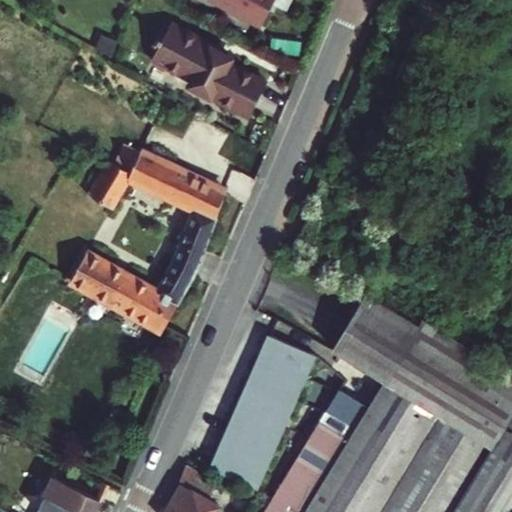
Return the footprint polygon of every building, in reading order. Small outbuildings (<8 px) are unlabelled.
[(218,0),(264,23),(276,0),(218,0)] [(155,57),(196,78),(193,83),(253,114),(271,79),(234,60),(236,55),(219,47),(221,44),(174,20),(167,35),(164,33),(160,42),(163,43),(155,57)] [(108,32),(103,47),(118,52),(123,38),(108,32)] [(128,144),(117,162),(133,169),(143,151),(128,144)] [(227,190),(143,151),(133,169),(117,162),(115,160),(108,171),(104,173),(91,195),(113,208),(132,178),(196,208),(183,241),(178,257),(160,288),(87,250),(72,277),(164,327),(198,268),(204,252),(227,190)] [(475,351),(422,319),(419,325),(366,293),(333,348),(385,380),(438,412),(511,457),(511,370),(476,348),(475,351)] [(270,335),(212,468),(212,469),(257,487),(315,354),(270,335)] [(298,511),(380,380),(353,363),(262,511),(298,511)] [(412,456),(438,412),(385,380),(359,423),(412,456)] [(511,511),(511,457),(438,412),(412,456),(501,511),(511,511)] [(359,423),(304,511),(377,511),(412,456),(359,423)] [(501,511),(412,456),(377,511),(501,511)] [(180,483),(163,511),(215,511),(219,506),(208,500),(218,483),(184,465),(178,482),(180,483)] [(35,511),(94,511),(101,496),(81,486),(68,480),(55,473),(35,511)] [(71,475),(68,480),(81,486),(84,481),(71,475)]
